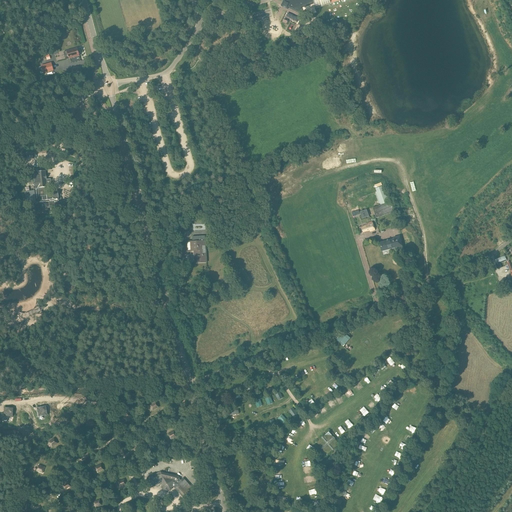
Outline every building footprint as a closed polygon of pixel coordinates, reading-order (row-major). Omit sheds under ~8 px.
[(286,0),(284,3),(285,6),(287,7),(293,10),(313,3),(314,3),(315,6),(315,8),(316,8),(315,7),(337,0),(286,0)] [(79,56),(77,48),(67,51),(63,52),(64,56),(68,55),(69,58),(79,56)] [(44,65),(41,66),(44,73),(53,71),(51,63),(44,65)] [(33,174),(34,178),(34,180),(34,181),(34,186),(33,186),(34,191),(35,199),(37,199),(39,199),(46,198),(47,198),(48,197),(48,192),(52,191),(51,186),(51,179),(46,179),(46,178),(47,178),(46,175),(45,171),(37,172),(38,173),(33,174)] [(389,202),(383,185),(375,188),(376,192),(375,192),(380,205),(372,208),(372,209),(376,219),(394,212),(390,202),(389,202)] [(58,191),(52,191),(48,192),(48,197),(49,208),(55,207),(54,205),(56,205),(56,201),(59,201),(58,197),(59,197),(58,190),(58,191)] [(25,192),(26,204),(36,203),(35,199),(34,191),(25,192)] [(38,214),(49,213),(48,203),(37,204),(38,214)] [(375,230),(372,221),(367,223),(368,224),(360,228),(361,233),(370,231),(371,232),(375,230)] [(189,231),(186,224),(178,227),(180,234),(189,231)] [(205,245),(205,236),(192,236),(192,242),(192,246),(191,246),(191,251),(196,250),(196,262),(197,262),(206,261),(206,253),(202,253),(202,246),(205,245)] [(402,247),(399,236),(393,238),(394,239),(380,243),(381,249),(387,248),(388,249),(397,247),(397,248),(402,247)] [(506,260),(504,256),(495,260),(497,264),(506,260)] [(307,358),(297,362),(298,365),(301,364),(302,367),(309,364),(307,358)] [(315,373),(310,376),(314,382),(319,379),(315,373)] [(307,378),(303,381),(307,387),(312,383),(307,378)] [(320,392),(316,394),(319,401),(324,398),(320,392)] [(156,401),(149,404),(152,411),(159,407),(156,401)] [(45,406),(37,408),(39,416),(47,415),(45,406)] [(132,416),(127,412),(122,417),(127,421),(132,416)] [(96,425),(94,418),(88,420),(89,426),(96,425)] [(14,419),(7,422),(10,430),(18,426),(14,419)] [(303,430),(307,427),(302,420),(298,423),(303,430)] [(336,429),(341,434),(345,431),(340,425),(336,429)] [(177,436),(174,431),(168,434),(171,439),(177,436)] [(285,440),(292,445),(295,440),(288,435),(285,440)] [(328,438),(327,436),(326,436),(325,437),(324,437),(324,438),(323,439),(323,438),(323,439),(322,439),(322,440),(321,440),(321,441),(322,443),(321,444),(321,445),(321,446),(322,447),(323,448),(324,449),(325,449),(325,450),(326,450),(327,449),(329,450),(330,449),(329,449),(333,446),(334,446),(335,445),(333,444),(335,442),(334,442),(334,441),(334,440),(333,439),(332,438),(331,437),(330,437),(329,436),(328,438)] [(58,443),(54,438),(49,442),(52,447),(58,443)] [(104,470),(101,464),(94,467),(98,474),(104,470)] [(45,467),(38,465),(36,471),(43,473),(45,467)] [(178,476),(161,472),(147,478),(151,487),(159,484),(162,484),(161,488),(164,488),(164,490),(167,490),(168,489),(171,490),(172,487),(174,487),(183,498),(193,489),(185,479),(182,481),(181,480),(180,480),(179,479),(180,478),(178,476)] [(127,485),(125,479),(118,481),(120,487),(127,485)] [(71,487),(68,481),(62,485),(65,491),(71,487)] [(102,506),(100,499),(93,501),(96,508),(102,506)]
